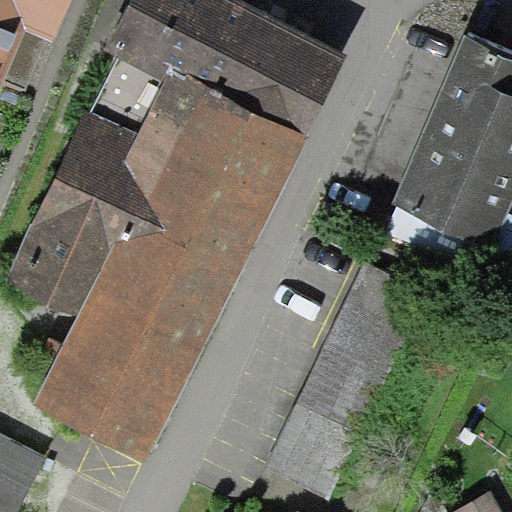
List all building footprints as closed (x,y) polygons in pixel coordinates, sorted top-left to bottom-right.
[(50,23),(59,0),(0,0),(0,69),(24,13),(50,23)] [(145,466),(335,55),(214,0),(133,0),(106,59),(163,85),(137,141),(81,115),(0,289),(0,291),(71,324),(29,413),(145,466)] [(511,39),(466,21),(394,201),(487,238),(511,175),(511,39)] [(343,290),(260,465),(324,494),(406,320),(343,290)] [(0,506),(13,511),(18,511),(45,452),(0,432),(0,506)]
